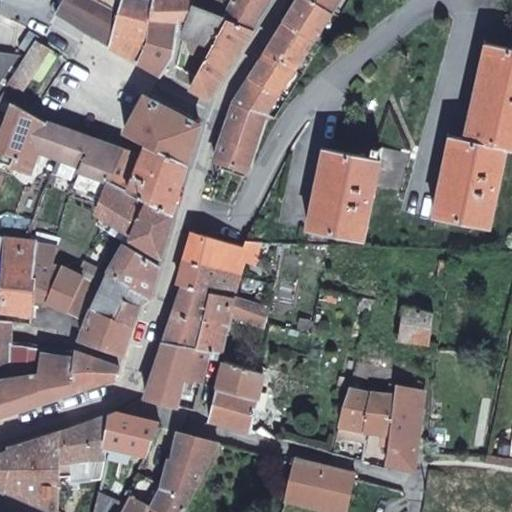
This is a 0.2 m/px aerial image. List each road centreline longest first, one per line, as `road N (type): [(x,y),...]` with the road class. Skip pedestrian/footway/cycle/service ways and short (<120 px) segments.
road 1 (residential): [(187,212),(236,227),(289,124),(375,40),(431,0)]
road 2 (residential): [(416,511),(416,487),(121,397)]
road 3 (residential): [(211,127),(11,0)]
road 4 (residential): [(466,0),(473,1),(418,206)]
road 5 (residential): [(137,366),(187,212)]
road 6 (residential): [(211,127),(286,0)]
road 7 (residential): [(0,439),(121,397)]
road 8 (residential): [(40,312),(76,328),(69,341),(137,366)]
